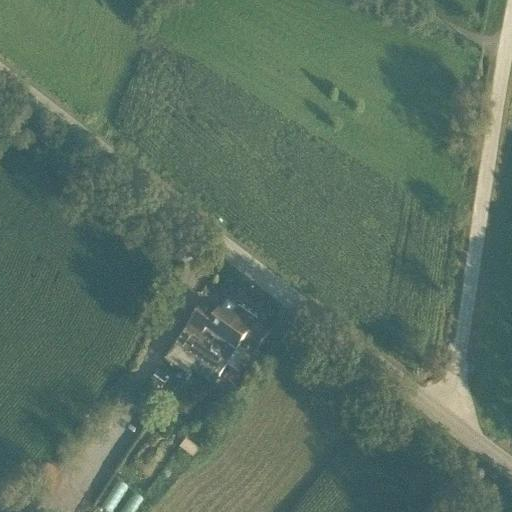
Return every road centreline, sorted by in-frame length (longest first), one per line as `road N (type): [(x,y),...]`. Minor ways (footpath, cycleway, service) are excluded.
road 1 (unclassified): [(446,422),(0,76)]
road 2 (unclassified): [(446,422),(511,19)]
